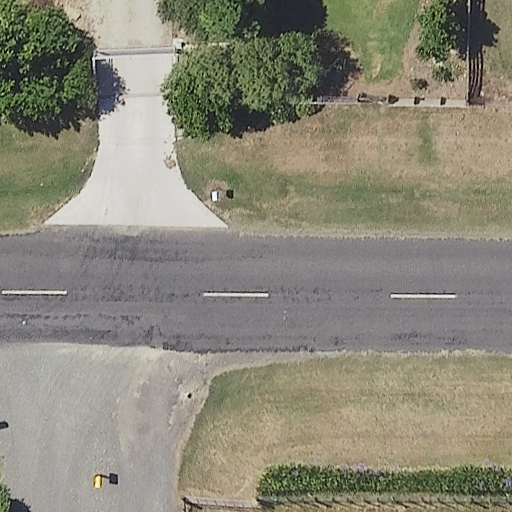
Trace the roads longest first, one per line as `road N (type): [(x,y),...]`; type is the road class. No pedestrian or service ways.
road 1 (unclassified): [(0,294),(511,298)]
road 2 (unknown): [(75,295),(72,511)]
